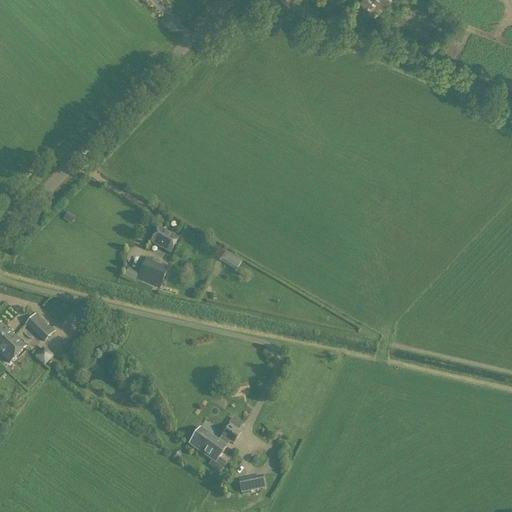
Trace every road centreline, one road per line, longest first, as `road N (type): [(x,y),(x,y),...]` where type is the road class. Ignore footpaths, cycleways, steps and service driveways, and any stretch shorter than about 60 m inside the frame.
road 1 (unknown): [(0,276),(264,341),(275,376),(246,424)]
road 2 (tertiary): [(0,235),(223,0)]
road 3 (unclassified): [(511,99),(366,40),(295,0)]
